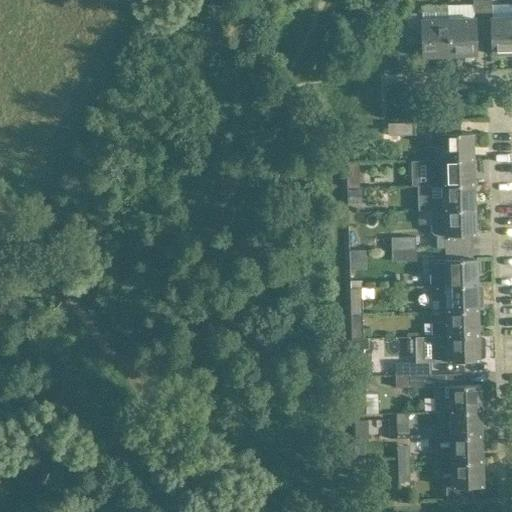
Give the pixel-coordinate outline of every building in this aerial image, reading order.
[(474,19),(449,19),(450,56),(476,55),(476,34),(484,34),(483,0),(474,0),(474,13),(474,19)] [(492,0),(489,0),(483,0),(484,34),(493,33),(493,54),(511,53),(511,17),(493,18),(492,12),(492,0)] [(450,56),(449,19),(448,11),(422,12),(422,14),(405,15),(406,41),(415,41),(415,36),(422,35),(423,57),(450,56)] [(474,159),(473,133),(461,134),(461,122),(438,122),(438,136),(442,135),(443,146),(427,147),(427,161),(474,159)] [(413,135),(412,123),(389,124),(389,136),(413,135)] [(475,184),(474,159),(427,161),(428,186),(444,185),(475,184)] [(359,175),(347,175),(348,188),(359,188),(359,175)] [(476,209),(475,184),(444,185),(444,199),(433,199),(430,202),(431,211),(476,209)] [(347,204),(361,204),(361,189),(347,190),(347,204)] [(477,235),(476,209),(431,211),(432,232),(437,236),(477,235)] [(391,237),(392,251),(416,250),(415,236),(391,237)] [(366,248),(350,249),(350,268),(366,267),(366,248)] [(416,260),(416,250),(392,251),(392,261),(405,260),(416,260)] [(477,262),(477,259),(431,261),(432,286),(478,285),(478,274),(481,274),(481,261),(477,262)] [(483,288),(478,286),(478,285),(432,286),(432,298),(440,298),(441,310),(447,310),(447,312),(479,310),(478,301),(483,298),(483,288)] [(363,290),(351,290),(352,309),(363,309),(363,290)] [(480,335),(479,310),(447,312),(447,321),(432,321),(433,335),(448,335),(448,337),(480,335)] [(364,318),(352,319),(353,338),(364,338),(364,318)] [(480,361),(480,349),(485,347),(485,338),(480,336),(480,335),(448,337),(448,335),(433,335),(434,362),(480,361)] [(364,338),(353,338),(354,379),(366,379),(372,378),(370,337),(364,338)] [(431,363),(395,364),(396,377),(432,375),(431,363)] [(482,411),(481,386),(443,387),(443,379),(432,380),(432,375),(396,377),(396,387),(434,385),(435,411),(450,410),(450,413),(482,411)] [(366,379),(354,379),(355,414),(367,413),(366,379)] [(483,436),(482,411),(450,413),(451,436),(451,438),(483,436)] [(396,412),(397,431),(409,431),(408,412),(396,412)] [(368,420),(354,420),(355,441),(369,440),(368,420)] [(484,461),(483,436),(451,438),(451,436),(435,437),(435,447),(436,462),(452,461),(452,462),(452,463),(484,461)] [(409,448),(399,448),(399,466),(409,465),(409,448)] [(484,487),(484,461),(452,463),(453,487),(446,487),(446,500),(472,499),(472,487),(484,487)] [(410,484),(409,465),(399,466),(400,484),(410,484)]
